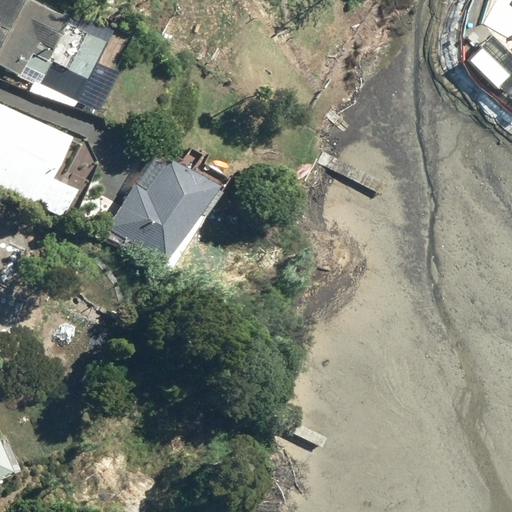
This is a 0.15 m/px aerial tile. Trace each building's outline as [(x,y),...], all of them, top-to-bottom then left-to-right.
[(48,60),(65,68),(83,32),(63,22),(65,18),(29,0),(0,0),(0,66),(16,75),(21,65),(40,75),(48,60)] [(232,71),(244,31),(219,24),(207,63),(232,71)] [(110,39),(90,28),(67,71),(87,82),(110,39)] [(48,179),(67,138),(0,106),(0,188),(60,217),(73,191),(48,179)] [(145,192),(132,185),(104,230),(160,265),(210,186),(166,159),(145,192)] [(0,330),(8,326),(29,281),(0,266),(0,330)] [(0,447),(0,475),(10,472),(0,447)]
